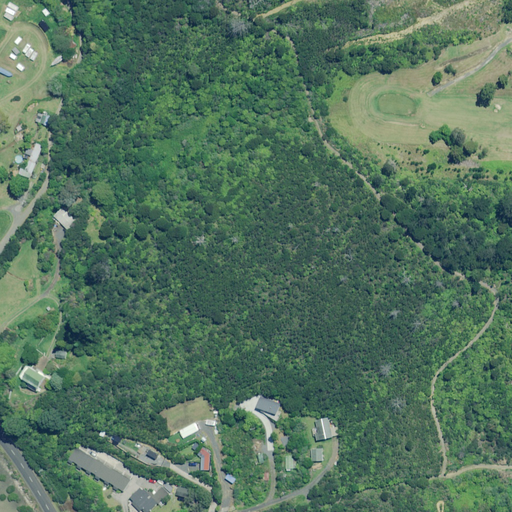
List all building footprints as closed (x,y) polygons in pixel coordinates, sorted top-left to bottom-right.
[(51,117),(39,112),(36,122),(48,126),(51,117)] [(43,146),(37,143),(26,170),(22,168),(20,174),(31,178),(43,146)] [(78,221),(64,207),(54,217),(69,231),(78,221)] [(46,377),(28,365),(21,377),(30,383),(28,387),(36,392),(46,377)] [(281,404),(261,397),(258,408),(277,415),(281,404)] [(331,428),(327,418),(315,422),(319,432),(315,434),(318,442),(339,434),(336,426),(331,428)] [(127,476),(74,444),(66,457),(120,489),(127,476)] [(323,461),(322,449),(311,449),(312,462),(323,461)] [(211,453),(200,452),(200,471),(210,472),(211,453)] [(294,465),(294,456),(286,456),(287,471),(291,471),(291,469),(297,469),(297,464),(294,465)] [(140,483),(128,494),(144,511),(167,489),(160,482),(148,493),(140,483)] [(190,491),(180,487),(176,495),(187,499),(190,491)]
